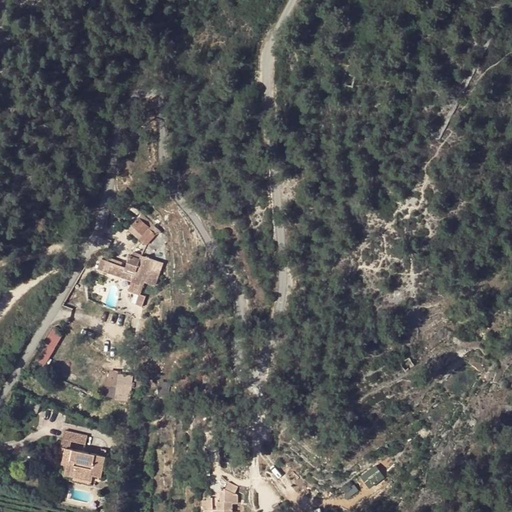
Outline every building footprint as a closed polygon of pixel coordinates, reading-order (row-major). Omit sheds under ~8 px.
[(140,239),(146,245),(156,235),(149,228),(152,225),(153,224),(142,215),(133,226),(144,235),(140,239)] [(160,233),(152,225),(149,228),(156,235),(160,233)] [(144,235),(133,226),(129,230),(140,239),(144,235)] [(144,282),(155,286),(163,263),(134,252),(132,256),(130,256),(125,267),(125,268),(135,271),(131,281),(143,285),(144,282)] [(111,262),(106,260),(103,271),(108,272),(111,262)] [(125,267),(111,262),(108,272),(131,281),(135,271),(125,268),(125,267)] [(143,285),(131,281),(128,290),(140,295),(143,285)] [(38,362),(47,366),(61,333),(52,329),(38,362)] [(133,376),(120,374),(117,400),(130,401),(133,376)] [(37,413),(41,402),(28,397),(24,408),(37,413)] [(85,444),(87,436),(64,430),(58,455),(63,456),(62,463),(66,464),(64,474),(73,476),(74,471),(92,475),(101,477),(105,456),(70,448),(71,441),(85,444)] [(74,471),(73,476),(91,480),(92,475),(74,471)] [(124,472),(115,471),(114,483),(122,485),(124,472)] [(225,488),(235,493),(238,487),(228,482),(225,488)] [(205,509),(204,511),(232,511),(232,504),(237,504),(237,495),(235,493),(225,488),(220,488),(220,501),(216,501),(216,509),(212,509),(213,500),(203,500),(203,509),(205,509)]
